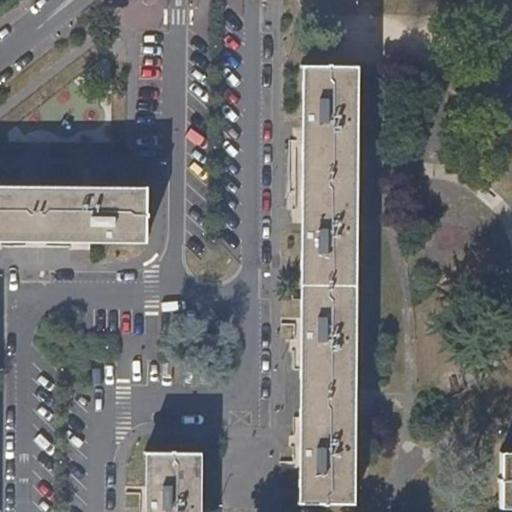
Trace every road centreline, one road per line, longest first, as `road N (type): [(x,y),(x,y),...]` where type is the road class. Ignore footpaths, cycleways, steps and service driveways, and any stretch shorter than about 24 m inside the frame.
road 1 (residential): [(178,292),(32,294),(24,315),(24,511)]
road 2 (residential): [(98,511),(98,436),(107,417),(125,407),(231,405),(247,394),(251,294)]
road 3 (residential): [(251,294),(254,0)]
road 4 (residential): [(180,0),(178,292)]
